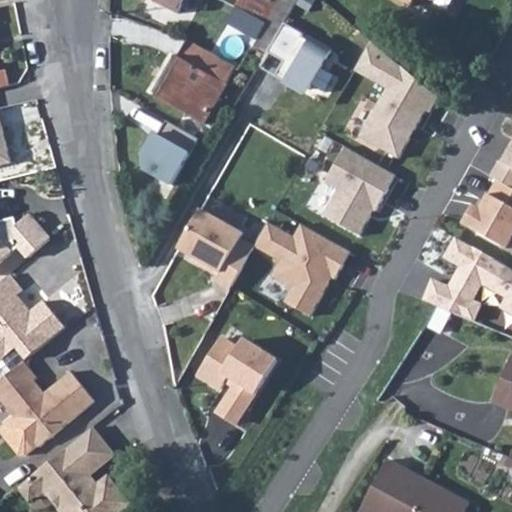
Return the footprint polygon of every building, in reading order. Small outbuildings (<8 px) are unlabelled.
[(128,0),(168,18),(175,0),(128,0)] [(240,0),(236,8),(259,21),(270,0),(240,0)] [(218,58),(188,41),(154,98),(202,125),(235,69),(218,58)] [(374,43),(357,69),(386,89),(359,134),(403,157),(420,110),(430,116),(441,96),(374,43)] [(511,136),(489,176),(496,180),(511,188),(511,136)] [(360,240),(395,177),(342,148),(320,187),(331,193),(318,217),(360,240)] [(474,205),(463,224),(511,251),(511,188),(496,180),(480,208),(474,205)] [(24,207),(11,218),(16,236),(15,237),(25,249),(44,230),(24,207)] [(0,250),(15,237),(16,236),(11,218),(9,209),(0,211),(0,250)] [(210,286),(226,295),(252,251),(255,245),(241,236),(237,242),(194,216),(173,251),(216,276),(210,286)] [(311,321),(349,253),(298,227),(290,239),(266,226),(255,245),(252,251),(276,265),(266,280),(288,292),(282,305),(311,321)] [(511,319),(511,273),(452,240),(440,262),(456,269),(446,289),(428,282),(419,303),(466,322),(482,292),(501,301),(496,311),(511,319)] [(0,373),(24,352),(65,317),(41,291),(29,302),(15,287),(21,282),(7,266),(0,272),(0,373)] [(232,430),(251,401),(271,365),(236,343),(218,339),(191,378),(217,394),(222,388),(227,391),(209,415),(232,430)] [(0,373),(0,388),(18,408),(41,434),(43,437),(97,389),(72,361),(42,387),(31,374),(38,369),(24,352),(0,373)] [(511,353),(510,352),(490,398),(504,405),(507,400),(511,402),(511,353)] [(41,434),(18,408),(6,418),(6,425),(22,444),(29,444),(41,434)] [(105,431),(92,415),(38,463),(49,475),(45,479),(70,506),(63,511),(111,511),(134,492),(111,466),(97,478),(88,468),(97,459),(87,448),(105,431)] [(97,459),(116,443),(105,431),(87,448),(97,459)] [(388,458),(358,511),(360,511),(464,511),(469,503),(388,458)] [(49,475),(38,463),(21,478),(32,490),(45,479),(49,475)]
